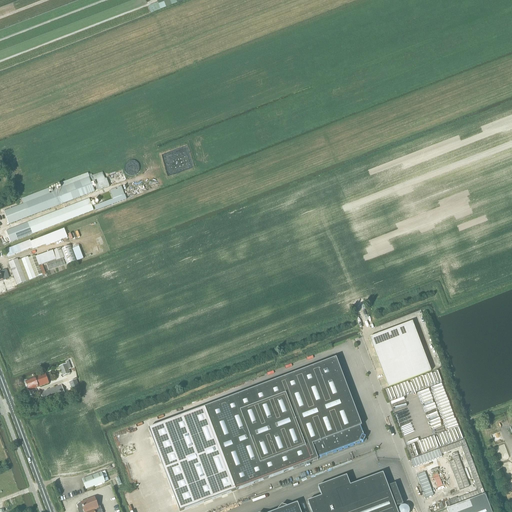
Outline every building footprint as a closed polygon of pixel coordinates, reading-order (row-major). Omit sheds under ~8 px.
[(148,7),(151,14),(166,8),(163,1),(148,7)] [(90,177),(89,177),(90,178),(93,187),(96,186),(98,191),(109,187),(106,177),(104,178),(102,172),(95,175),(93,176),(90,177)] [(88,173),(60,184),(62,188),(68,186),(81,181),(85,179),(86,179),(90,178),(89,177),(88,173)] [(24,204),(4,212),(9,225),(62,204),(73,200),(79,198),(89,194),(95,192),(93,187),(90,178),(86,179),(85,179),(81,181),(68,186),(62,188),(61,188),(57,190),(57,191),(50,194),(49,189),(22,199),(24,204)] [(96,205),(96,206),(94,206),(96,211),(111,205),(127,199),(125,195),(124,195),(122,187),(110,191),(113,199),(96,205)] [(37,233),(94,211),(93,210),(93,207),(92,206),(95,205),(94,203),(94,202),(91,203),(89,199),(33,220),(6,231),(11,243),(37,233)] [(64,229),(31,242),(33,248),(33,250),(46,245),(46,246),(67,238),(64,229)] [(30,240),(5,250),(8,258),(33,248),(31,242),(30,240)] [(71,246),(61,249),(67,266),(77,262),(71,246)] [(79,247),(72,249),(77,261),(83,259),(79,247)] [(36,258),(39,266),(56,260),(57,261),(46,265),(49,271),(65,265),(63,259),(64,258),(61,248),(36,258)] [(36,258),(35,256),(29,258),(28,257),(19,261),(18,259),(8,263),(17,286),(43,276),(39,266),(36,258)] [(412,322),(369,338),(388,388),(431,372),(412,322)] [(336,359),(205,408),(236,491),(318,460),(318,458),(361,442),(363,443),(366,437),(364,437),(360,427),(362,426),(336,359)] [(67,364),(59,367),(63,377),(70,374),(69,370),(71,369),(69,361),(68,361),(66,362),(66,363),(67,364)] [(29,391),(49,383),(45,374),(26,382),(29,391)] [(76,379),(69,382),(72,391),(80,388),(76,379)] [(44,403),(65,395),(65,393),(62,387),(62,385),(41,393),(44,403)] [(105,471),(82,480),(86,489),(109,481),(105,471)] [(397,511),(396,508),(403,505),(395,484),(388,487),(383,474),(350,486),(347,477),(318,487),(319,488),(322,497),(308,502),(311,511),(300,511),(298,504),(289,507),(282,505),(276,511),(275,511),(397,511)] [(448,511),(491,511),(485,495),(447,509),(448,511)] [(81,504),(77,505),(80,511),(102,511),(101,508),(99,508),(95,497),(81,503),(81,504)]
